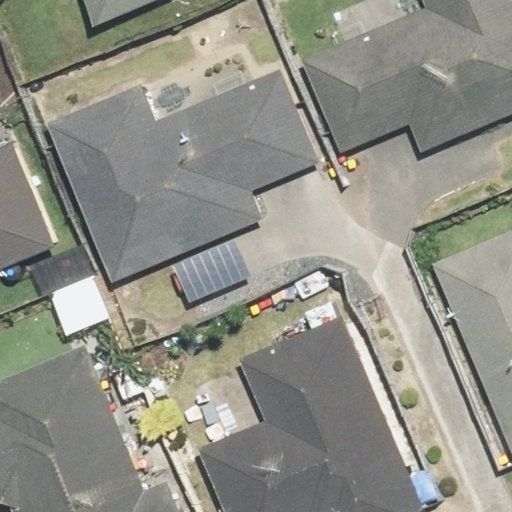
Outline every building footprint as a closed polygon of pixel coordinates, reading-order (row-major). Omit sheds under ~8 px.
[(84,0),(98,33),(177,0),(84,0)] [(511,0),(429,0),(439,23),(311,76),(344,154),(406,128),(422,167),(511,130),(511,0)] [(137,101),(55,135),(113,274),(259,214),(252,198),(325,168),(289,79),(151,135),(137,101)] [(0,266),(59,242),(20,147),(0,155),(0,266)] [(511,220),(430,254),(511,451),(511,220)] [(113,276),(68,296),(86,337),(132,317),(113,276)] [(429,511),(351,322),(246,365),(269,422),(193,453),(217,511),(429,511)] [(88,354),(0,389),(0,491),(8,511),(186,511),(177,489),(149,501),(88,354)]
